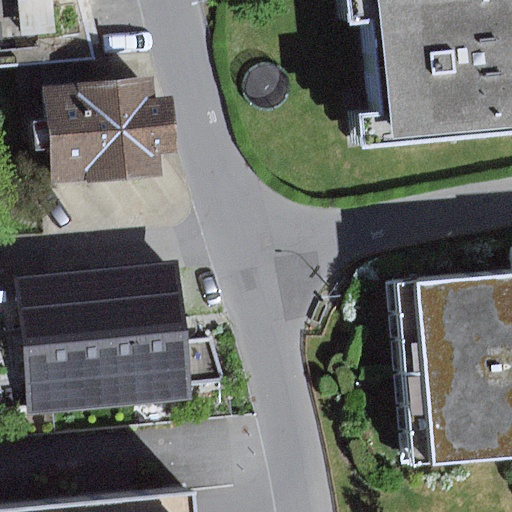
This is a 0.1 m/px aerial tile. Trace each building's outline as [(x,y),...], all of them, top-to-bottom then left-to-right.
[(0,0),(0,68),(97,62),(82,0),(0,0)] [(511,0),(334,0),(337,19),(362,17),(371,111),(348,113),(351,144),(511,129),(511,0)] [(161,100),(160,80),(53,87),(59,188),(166,181),(165,157),(180,156),(176,99),(161,100)] [(190,325),(184,262),(147,265),(53,273),(21,276),(22,286),(32,404),(33,416),(196,402),(195,382),(227,381),(213,340),(191,342),(190,325)] [(425,463),(511,455),(511,273),(409,283),(425,463)] [(0,406),(32,404),(22,286),(0,288),(0,406)] [(188,511),(187,490),(0,507),(0,511),(188,511)]
